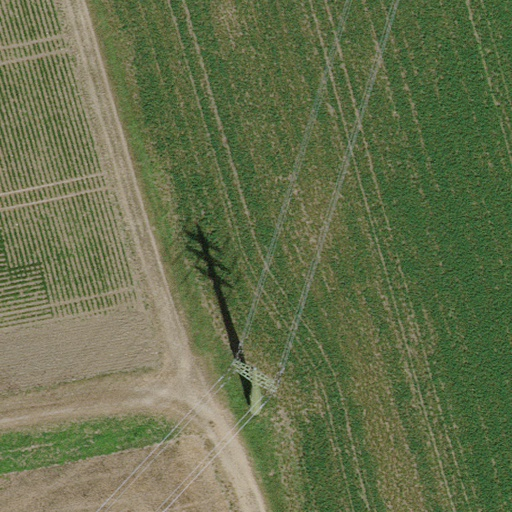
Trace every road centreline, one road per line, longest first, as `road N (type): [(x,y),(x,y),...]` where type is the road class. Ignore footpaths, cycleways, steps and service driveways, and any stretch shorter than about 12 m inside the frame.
road 1 (track): [(246,511),(239,485),(193,421),(75,0)]
road 2 (track): [(0,426),(79,412),(193,421)]
